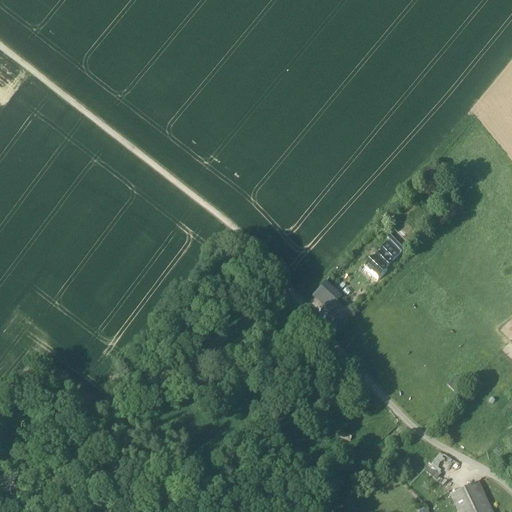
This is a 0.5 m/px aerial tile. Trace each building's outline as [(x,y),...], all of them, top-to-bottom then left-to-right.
[(402,253),(390,242),(379,254),(380,254),(390,265),(402,253)] [(390,265),(380,254),(375,259),(384,268),(386,270),(390,265)] [(375,259),(375,258),(365,269),(374,278),(383,269),(384,268),(375,259)] [(383,269),(374,278),(378,281),(387,272),(383,269)] [(340,286),(331,277),(325,284),(334,292),(340,286)] [(334,292),(325,284),(314,296),(330,311),(341,299),(334,292)] [(451,497),(458,511),(489,511),(476,484),(451,497)]
